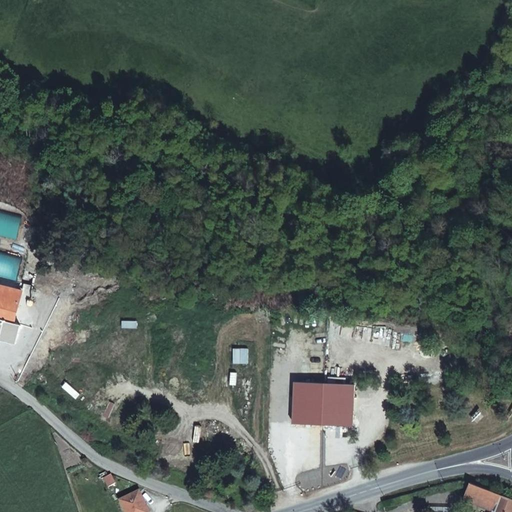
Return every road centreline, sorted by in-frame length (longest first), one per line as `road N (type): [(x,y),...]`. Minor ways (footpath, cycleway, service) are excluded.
road 1 (unclassified): [(228,511),(127,475),(0,384)]
road 2 (secondary): [(298,511),(425,472)]
